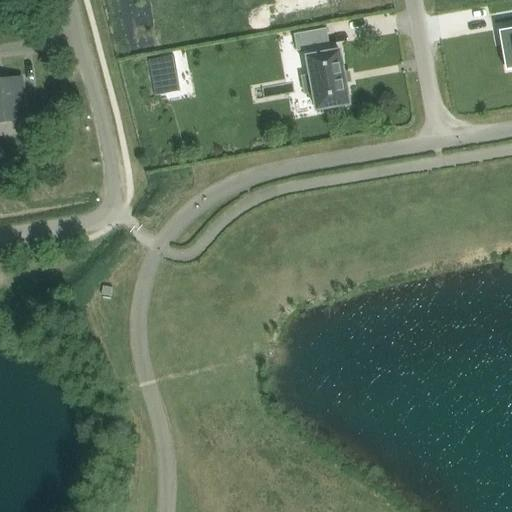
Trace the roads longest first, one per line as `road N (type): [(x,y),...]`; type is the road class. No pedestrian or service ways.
road 1 (residential): [(167,511),(167,452),(139,328),(143,286),(173,229),(242,180),(440,143)]
road 2 (residential): [(440,143),(414,0)]
